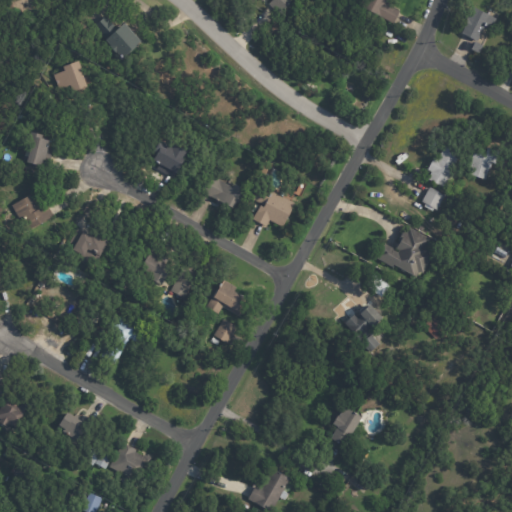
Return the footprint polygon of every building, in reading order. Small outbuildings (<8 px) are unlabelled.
[(291,0),(277,14),(268,5),(273,1),(272,0),(263,0),(262,1),(261,0),(291,0)] [(399,11),(393,23),(358,6),(361,0),(389,0),(387,5),(399,11)] [(492,26),(490,29),(484,26),(478,41),(461,33),(464,27),(462,26),(468,13),(470,14),(473,7),(495,19),(492,26)] [(122,20),(140,39),(123,55),(120,53),(119,53),(116,50),(115,51),(109,45),(110,44),(94,26),(106,15),(116,26),(122,20)] [(483,47),(480,54),(472,49),(476,42),(484,46),(483,47)] [(79,87),(59,95),(52,75),(62,71),(60,65),(75,59),(81,73),(80,73),(84,85),(79,87)] [(50,156),(47,164),(42,163),(41,167),(22,160),(24,155),(25,155),(27,149),(24,148),(29,131),(39,134),(38,137),(47,140),(45,147),(52,149),(50,156)] [(171,178),(156,169),(158,164),(150,160),(154,153),(151,151),(157,140),(169,146),(171,143),(187,152),(172,179),(171,178)] [(429,175),(431,172),(427,170),(433,158),(437,160),(444,146),(459,154),(443,187),(427,180),(429,175)] [(485,168),(488,169),(486,176),(487,176),(486,177),(485,179),(477,177),(480,166),(485,168)] [(230,186),(232,183),(243,189),(234,209),(231,208),(198,192),(207,175),(230,186)] [(284,198),(294,203),(282,227),(269,220),(265,227),(252,219),(259,204),(251,200),(258,185),(284,198)] [(422,201),(429,187),(444,196),(436,210),(434,209),(432,212),(423,207),(425,204),(421,202),(422,201)] [(46,205),(52,216),(25,232),(11,206),(38,191),(46,205)] [(413,276),(393,265),(392,267),(374,257),(378,251),(377,250),(381,245),(396,254),(398,251),(395,249),(404,233),(405,233),(409,227),(431,241),(428,246),(433,249),(431,253),(434,254),(422,274),(417,272),(415,276),(413,275),(413,276)] [(83,233),(87,235),(89,232),(106,241),(97,256),(92,253),(88,260),(86,259),(85,262),(78,258),(79,255),(70,249),(72,246),(68,243),(76,229),(83,233)] [(147,255),(166,265),(163,272),(166,273),(159,288),(135,276),(146,254),(147,255)] [(181,272),(194,279),(184,299),(170,292),(180,272),(181,272)] [(244,301),(243,303),(246,305),(238,318),(222,307),(217,315),(206,308),(223,280),(236,288),(233,292),(245,300),(244,301)] [(380,297),(388,286),(379,280),(371,291),(380,297)] [(377,315),(381,319),(370,328),(370,327),(368,329),(366,327),(360,332),(365,338),(360,342),(343,323),(354,313),(357,317),(358,315),(357,314),(359,313),(357,312),(359,310),(360,311),(368,304),(377,315)] [(98,356),(103,348),(113,354),(121,342),(116,343),(108,322),(122,315),(124,319),(133,316),(141,340),(132,343),(130,339),(128,340),(113,365),(98,356)] [(431,318),(444,332),(435,340),(423,326),(431,318)] [(237,328),(226,345),(212,336),(223,319),(237,328)] [(219,341),(216,346),(210,343),(213,338),(219,341)] [(8,396),(0,398),(0,383),(5,382),(8,396)] [(0,406),(4,400),(17,408),(20,405),(28,410),(15,429),(6,424),(4,427),(0,424),(0,406)] [(360,418),(343,447),(329,438),(336,427),(331,423),(336,415),(337,416),(342,407),(351,412),(352,411),(356,413),(355,415),(360,418)] [(75,419),(78,421),(82,415),(92,421),(88,428),(90,429),(82,442),(56,426),(65,412),(75,419)] [(124,445),(135,451),(134,453),(143,457),(143,456),(147,455),(151,457),(152,461),(157,463),(152,472),(145,467),(135,485),(107,469),(122,443),(124,445)] [(1,456),(6,449),(5,448),(6,446),(30,462),(18,480),(9,473),(14,465),(1,456)] [(88,447),(99,454),(100,452),(110,458),(104,470),(94,464),(98,457),(97,456),(91,466),(80,460),(88,447)] [(268,511),(247,500),(254,486),(260,489),(272,469),(289,479),(282,491),(288,494),(284,501),(279,498),(270,511),(268,511)] [(95,511),(100,497),(86,493),(80,511),(95,511)]
